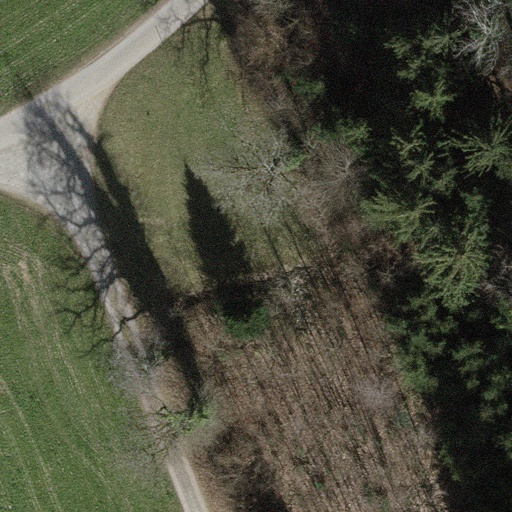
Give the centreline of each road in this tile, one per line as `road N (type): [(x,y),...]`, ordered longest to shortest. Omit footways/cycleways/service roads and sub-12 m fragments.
road 1 (track): [(50,131),(194,511)]
road 2 (track): [(0,152),(50,131),(197,0)]
